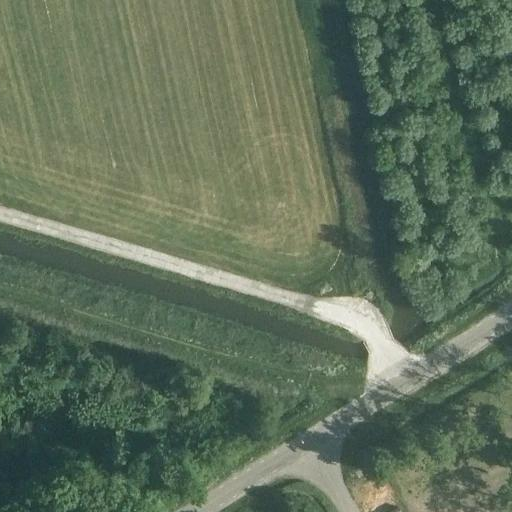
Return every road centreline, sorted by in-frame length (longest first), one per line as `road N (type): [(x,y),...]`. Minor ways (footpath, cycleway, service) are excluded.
road 1 (track): [(405,380),(363,323),(0,215)]
road 2 (track): [(377,397),(0,288)]
road 3 (tertiary): [(511,315),(195,511)]
